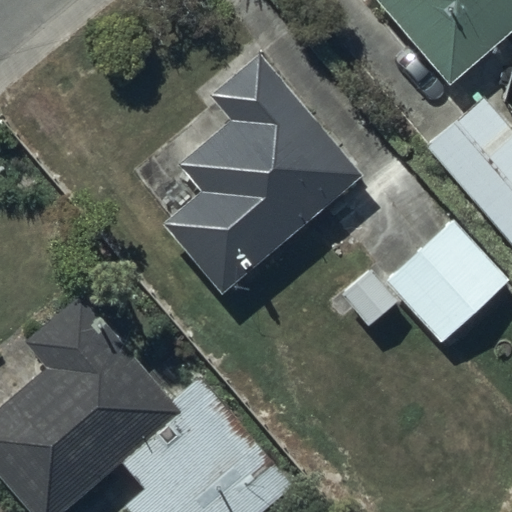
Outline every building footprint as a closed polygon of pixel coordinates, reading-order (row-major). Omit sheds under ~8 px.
[(511,34),(511,0),(393,0),(463,78),(511,34)] [(206,191),(170,221),(229,290),(316,216),(347,253),(380,225),(351,191),(369,175),(266,53),(216,96),(237,120),(184,165),(206,191)] [(511,117),(490,93),(433,143),(511,234),(511,117)] [(511,277),(457,220),(392,281),(449,342),(511,282),(511,277)] [(261,511),(294,481),(204,386),(188,401),(94,301),(41,351),(54,365),(0,416),(0,465),(44,511),(67,511),(120,463),(150,494),(131,511),(261,511)]
